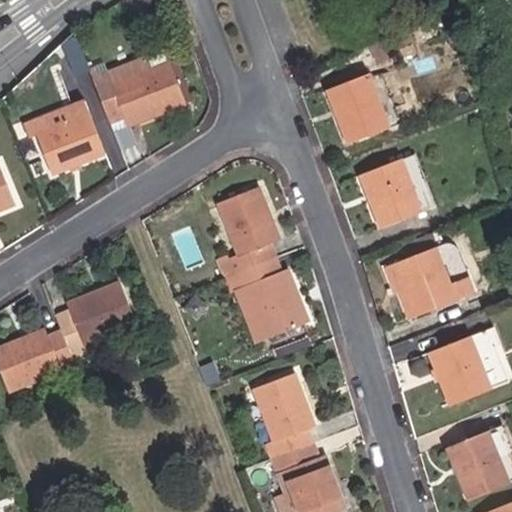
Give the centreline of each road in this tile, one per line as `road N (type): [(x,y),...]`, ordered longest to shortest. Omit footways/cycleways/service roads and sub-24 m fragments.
road 1 (residential): [(294,121),(412,511)]
road 2 (residential): [(0,287),(237,128)]
road 3 (residential): [(193,0),(237,128)]
road 4 (residential): [(294,121),(252,0)]
